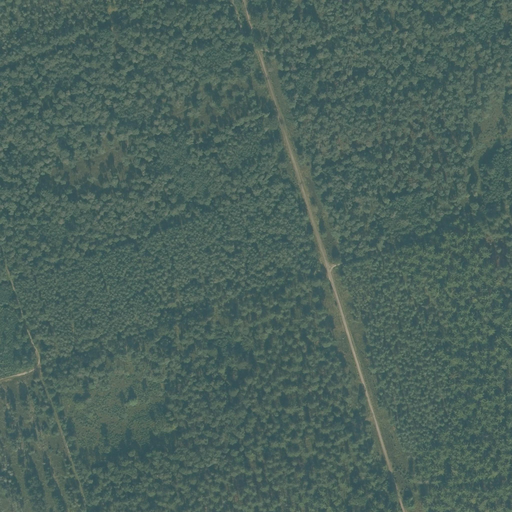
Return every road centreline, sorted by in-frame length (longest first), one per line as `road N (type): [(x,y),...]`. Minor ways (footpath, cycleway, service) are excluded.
road 1 (track): [(374,419),(88,511)]
road 2 (track): [(244,0),(327,268)]
road 3 (track): [(0,69),(193,0)]
road 4 (track): [(511,206),(327,268)]
road 5 (track): [(0,381),(41,367),(0,244)]
road 6 (track): [(327,268),(374,419)]
road 7 (track): [(88,509),(39,368)]
